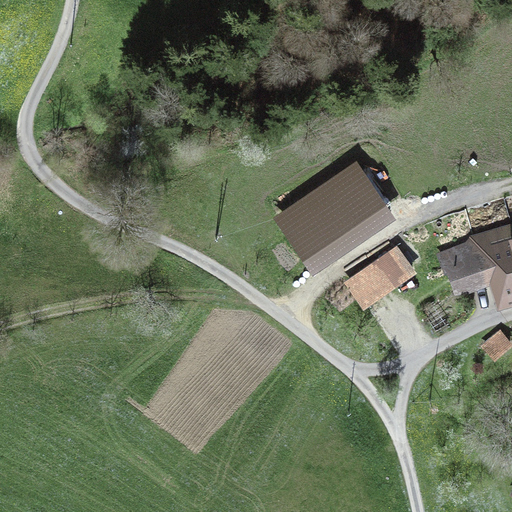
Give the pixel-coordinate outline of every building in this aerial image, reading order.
[(358,172),(283,223),(307,258),(382,207),(358,172)] [(497,277),(505,300),(511,297),(511,231),(460,248),(460,250),(441,256),(453,292),(497,277)] [(367,306),(412,271),(397,250),(349,282),(367,306)] [(498,333),(483,346),(493,358),(509,344),(498,333)] [(368,422),(346,432),(353,447),(374,438),(368,422)]
